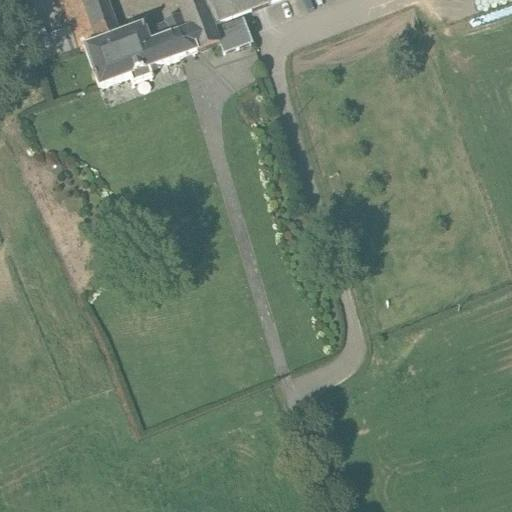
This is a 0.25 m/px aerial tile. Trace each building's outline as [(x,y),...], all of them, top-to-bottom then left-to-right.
[(59,0),(79,55),(85,53),(85,51),(97,47),(91,33),(114,25),(106,3),(115,0),(59,0)] [(174,0),(188,33),(196,55),(219,47),(214,33),(212,28),(201,0),(174,0)] [(201,0),(212,28),(285,0),(201,0)] [(214,33),(219,47),(223,57),(251,46),(242,22),(214,33)] [(85,51),(85,53),(99,91),(177,62),(178,63),(196,57),(196,55),(188,33),(171,39),(166,28),(145,37),(142,30),(119,38),(114,25),(91,33),(97,47),(85,51)] [(54,55),(73,49),(68,31),(49,36),(54,55)]
